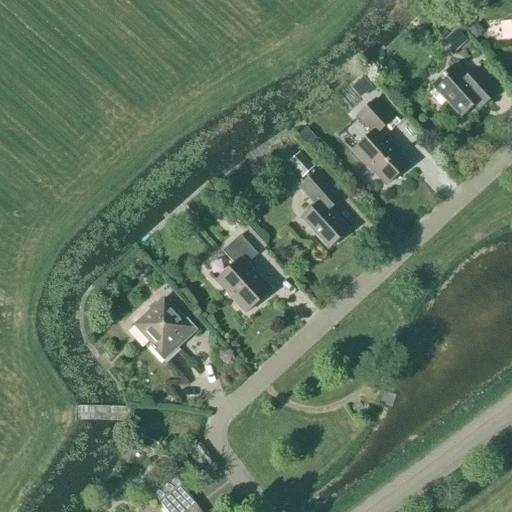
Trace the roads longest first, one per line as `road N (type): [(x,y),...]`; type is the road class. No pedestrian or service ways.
road 1 (residential): [(511,160),(219,424),(212,450),(258,511)]
road 2 (tertiary): [(386,511),(511,417)]
